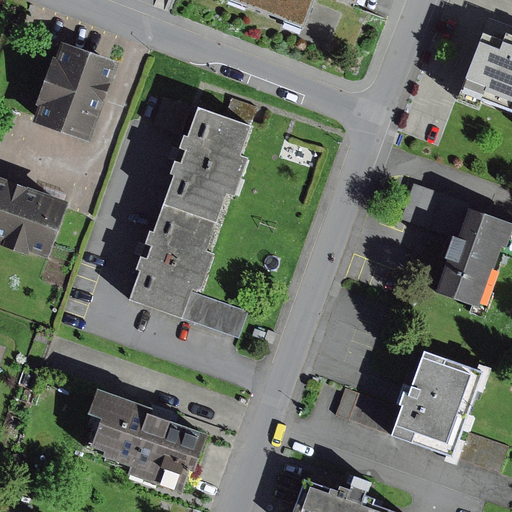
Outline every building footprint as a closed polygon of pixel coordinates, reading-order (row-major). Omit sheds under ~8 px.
[(227,0),(227,1),(304,29),(315,0),(335,0),(355,8),(358,0),(227,0)] [(501,43),(482,35),(457,101),(478,110),(481,103),(511,115),(511,37),(505,35),(501,43)] [(89,145),(118,64),(60,44),(55,60),(52,59),(34,107),(37,108),(33,120),(31,124),(89,145)] [(161,206),(217,226),(225,197),(233,199),(246,161),(239,159),(257,107),(232,98),(224,120),(197,110),(187,140),(183,139),(179,150),(184,152),(182,159),(180,165),(174,163),(169,177),(173,178),(161,206)] [(191,110),(162,99),(153,126),(181,137),(191,110)] [(67,205),(0,180),(0,248),(27,258),(28,254),(47,261),(66,209),(67,205)] [(511,261),(511,225),(467,210),(469,205),(409,184),(398,219),(451,237),(443,261),(446,263),(434,296),(485,314),(504,259),(511,261)] [(129,301),(181,320),(191,292),(199,295),(213,256),(207,254),(217,226),(161,206),(152,234),(149,233),(144,246),(151,249),(149,255),(146,261),(140,259),(136,272),(139,273),(129,301)] [(239,340),(249,312),(199,295),(191,292),(181,320),(239,340)] [(463,431),(483,374),(422,352),(407,395),(403,394),(398,408),(346,390),(337,417),(391,435),(390,438),(452,460),(453,457),(501,474),(510,447),(463,431)] [(193,475),(207,435),(149,415),(151,411),(96,392),(86,417),(90,419),(83,442),(91,446),(89,449),(103,455),(101,459),(130,469),(127,477),(181,496),(188,474),(193,475)] [(294,511),(393,511),(373,505),(375,500),(366,497),(370,485),(352,478),(348,491),(337,488),(336,494),(304,482),(294,511)]
